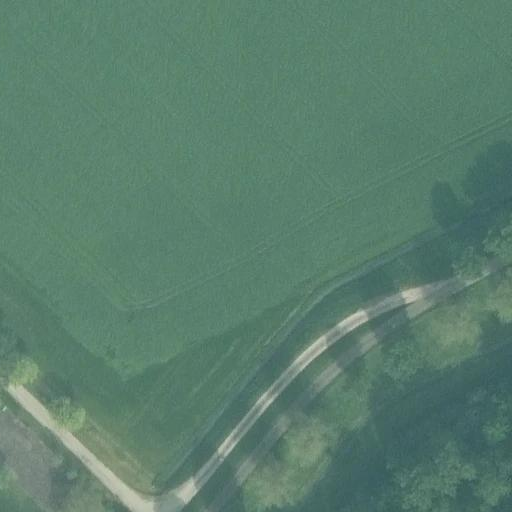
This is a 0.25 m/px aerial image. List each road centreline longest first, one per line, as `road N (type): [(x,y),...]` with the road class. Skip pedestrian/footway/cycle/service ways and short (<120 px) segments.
road 1 (residential): [(172,511),(250,411),(320,340),(401,293),(447,287)]
road 2 (unclassified): [(447,287),(316,388),(212,511)]
road 3 (track): [(0,376),(142,511)]
